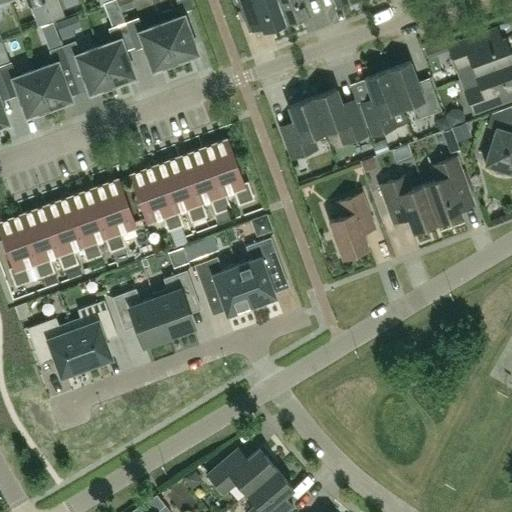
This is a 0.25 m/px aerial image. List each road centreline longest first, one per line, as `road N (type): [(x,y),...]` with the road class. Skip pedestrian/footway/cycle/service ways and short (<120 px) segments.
road 1 (residential): [(0,167),(457,0)]
road 2 (residential): [(275,387),(511,245)]
road 3 (residential): [(63,511),(275,387)]
road 4 (residential): [(60,408),(249,338)]
road 5 (residential): [(399,511),(318,442),(275,387)]
